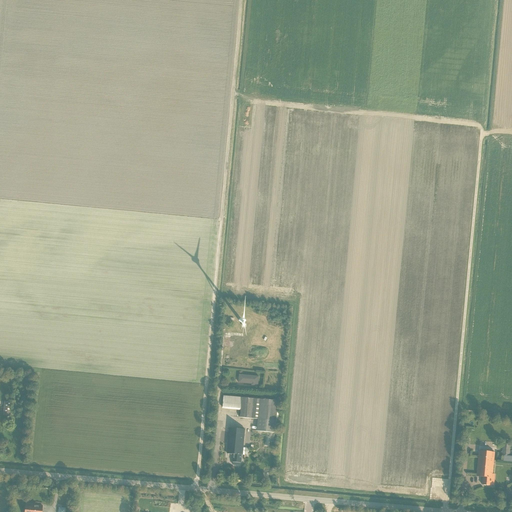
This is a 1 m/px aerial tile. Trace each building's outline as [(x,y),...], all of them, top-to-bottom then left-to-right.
[(225,364),(225,368),(254,369),(254,362),(235,361),(235,364),(225,364)] [(239,374),(239,382),(252,384),(252,385),(255,385),(255,384),(256,384),(258,384),(258,376),(257,376),(239,374)] [(242,397),(224,396),(222,409),(241,410),(240,417),(258,419),(257,431),(276,432),(279,401),(242,397)] [(3,415),(11,415),(12,402),(5,401),(3,415)] [(243,454),(245,429),(230,428),(227,454),(234,454),(233,462),(233,465),(241,465),(241,462),(242,454),(243,454)] [(502,455),(510,456),(511,444),(503,443),(502,455)] [(479,450),(477,477),(483,477),(483,485),(491,486),(491,483),(494,483),(495,476),(493,476),(493,474),(495,452),(479,450)]
